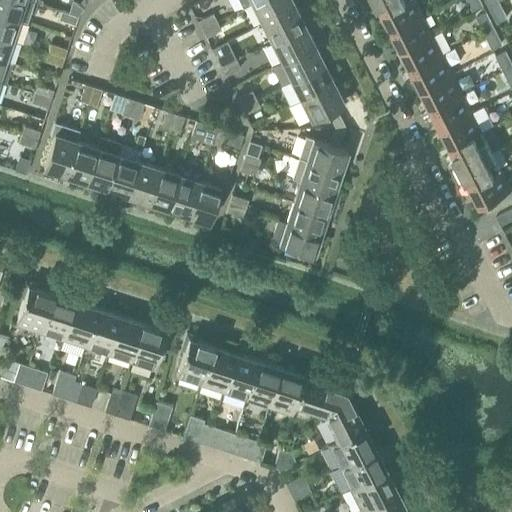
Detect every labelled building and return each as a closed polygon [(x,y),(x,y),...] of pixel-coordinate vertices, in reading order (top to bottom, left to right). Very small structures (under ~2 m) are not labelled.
[(31,0),(0,0),(0,11),(26,20),(31,0)] [(291,0),(256,0),(252,2),(262,21),(294,4),(291,0)] [(376,0),(382,11),(402,0),(376,0)] [(392,31),(423,14),(415,0),(402,0),(382,11),(392,31)] [(480,0),(468,0),(473,9),(482,4),(480,0)] [(500,2),(490,6),(498,21),(507,16),(500,2)] [(272,40),(304,24),(294,4),(262,21),(272,40)] [(58,18),(74,23),(77,15),(61,9),(58,18)] [(26,20),(0,11),(0,34),(19,41),(26,20)] [(201,27),(217,20),(213,12),(197,20),(201,27)] [(484,30),(493,25),(486,12),(477,16),(484,30)] [(423,14),(392,31),(402,50),(433,34),(423,14)] [(217,20),(201,27),(205,36),(221,28),(217,20)] [(304,24),(272,40),(282,59),(314,43),(304,24)] [(493,25),(484,30),(493,47),(502,43),(493,25)] [(19,41),(0,34),(0,57),(12,61),(19,41)] [(411,70),(442,53),(433,34),(402,50),(411,70)] [(47,50),(64,56),(67,47),(50,42),(47,50)] [(291,78),(323,62),(314,43),(282,59),(289,73),(291,78)] [(64,56),(47,50),(45,59),(61,64),(64,56)] [(221,66),(236,58),(232,50),(217,58),(221,66)] [(504,70),(511,65),(511,62),(506,50),(497,55),(504,70)] [(421,90),(452,73),(442,53),(411,70),(421,90)] [(12,61),(0,57),(0,80),(6,82),(12,61)] [(236,58),(221,66),(225,74),(240,66),(236,58)] [(323,62),(291,78),(301,98),(333,81),(329,73),(323,62)] [(452,73),(421,90),(431,109),(462,92),(452,73)] [(333,81),(301,98),(312,119),(327,111),(335,126),(345,125),(336,106),(344,102),(333,81)] [(88,102),(93,85),(84,82),(79,99),(88,102)] [(34,91),(50,97),(53,88),(37,83),(34,91)] [(93,85),(88,102),(96,104),(101,88),(93,85)] [(240,105),(256,97),(252,89),(236,97),(240,105)] [(50,97),(34,91),(31,100),(48,105),(50,97)] [(462,92),(431,109),(441,129),(472,112),(462,92)] [(129,115),(135,99),(126,96),(121,112),(129,115)] [(256,97),(240,105),(244,113),(260,105),(256,97)] [(135,99),(129,115),(138,118),(143,102),(135,99)] [(170,129),(176,112),(167,110),(162,127),(170,129)] [(176,112),(170,129),(179,131),(184,115),(176,112)] [(472,112),(441,129),(451,149),(482,132),(472,112)] [(76,138),(79,129),(54,121),(49,134),(53,135),(43,165),(65,173),(76,138)] [(211,142),(217,126),(208,123),(203,139),(211,142)] [(21,132),(37,138),(40,129),(24,124),(21,132)] [(345,125),(335,126),(329,142),(305,134),(298,156),(306,159),(340,170),(347,148),(338,145),(345,125)] [(217,126),(211,142),(220,145),(225,128),(217,126)] [(37,138),(21,132),(18,141),(34,146),(37,138)] [(461,168),(492,151),(482,132),(451,149),(461,168)] [(146,136),(138,133),(134,148),(141,150),(146,136)] [(117,152),(120,142),(100,135),(96,145),(85,179),(106,186),(117,152)] [(85,179),(96,145),(76,138),(65,173),(85,179)] [(249,139),(242,160),(259,166),(262,157),(257,155),(261,143),(249,139)] [(492,151),(461,168),(471,188),(502,171),(492,151)] [(126,193),(137,158),(117,152),(106,186),(104,192),(124,199),(126,193)] [(299,179),(333,190),(340,170),(306,159),(298,156),(291,176),(299,179)] [(147,199),(158,165),(137,158),(126,193),(147,199)] [(242,160),(239,169),(256,174),(259,166),(242,160)] [(167,206),(178,172),(158,165),(147,199),(167,206)] [(178,172),(167,206),(188,213),(199,179),(201,173),(180,166),(178,172)] [(511,190),(502,171),(471,188),(480,205),(488,201),(492,210),(511,200),(511,190)] [(199,179),(188,213),(209,220),(221,186),(199,179)] [(338,192),(299,179),(292,199),(327,211),(332,212),(338,192)] [(229,201),(245,207),(248,198),(232,193),(229,201)] [(327,211),(292,199),(286,220),(320,231),(327,211)] [(245,207),(229,201),(226,210),(242,215),(245,207)] [(511,218),(511,207),(496,215),(501,224),(511,218)] [(320,231),(286,220),(278,218),(271,239),(313,253),(320,231)] [(39,330),(52,291),(35,286),(36,282),(25,279),(20,295),(23,296),(15,322),(39,330)] [(74,299),(52,291),(39,330),(54,335),(54,337),(56,341),(60,342),(61,337),(74,299)] [(84,345),(97,306),(74,299),(61,337),(84,345)] [(97,306),(84,345),(107,352),(120,313),(97,306)] [(130,360),(142,321),(120,313),(107,352),(130,360)] [(142,321),(130,360),(154,368),(162,341),(166,343),(171,327),(160,323),(159,326),(142,321)] [(0,330),(0,375),(12,379),(21,382),(27,364),(0,355),(0,345),(4,332),(0,330)] [(200,383),(212,344),(196,339),(197,335),(186,332),(181,348),(184,349),(176,375),(200,383)] [(212,344),(200,383),(222,390),(235,351),(212,344)] [(235,351),(222,390),(245,398),(258,359),(235,351)] [(268,405),(281,366),(258,359),(245,398),(268,405)] [(44,370),(27,364),(22,383),(38,388),(44,370)] [(281,366),(268,405),(292,413),(295,403),(304,374),(281,366)] [(67,397),(73,379),(75,373),(59,368),(51,392),(67,397)] [(323,412),(344,387),(329,382),(331,376),(306,368),(304,374),(295,403),(323,412)] [(73,379),(67,397),(76,400),(82,382),(73,379)] [(344,387),(323,412),(337,438),(364,425),(344,387)] [(120,388),(118,394),(113,412),(129,417),(136,393),(120,388)] [(113,412),(118,394),(110,391),(104,409),(113,412)] [(148,424),(164,429),(171,405),(155,400),(148,424)] [(190,414),(183,435),(196,440),(205,443),(211,424),(202,421),(203,418),(190,414)] [(211,424),(205,443),(214,446),(220,427),(211,424)] [(338,465),(375,447),(364,425),(337,438),(327,443),(338,465)] [(251,458),(257,439),(248,436),(242,455),(251,458)] [(257,439),(251,458),(260,461),(266,442),(257,439)] [(277,466),(290,450),(279,447),(273,465),(277,466)] [(338,465),(329,470),(341,491),(349,487),(386,468),(375,447),(338,465)] [(290,450),(277,466),(279,470),(296,461),(290,450)] [(386,468),(349,487),(360,508),(396,490),(386,468)] [(289,490),(306,481),(302,473),(285,482),(289,490)] [(306,481),(289,490),(293,499),(310,490),(306,481)] [(362,511),(405,511),(407,511),(396,490),(360,508),(362,511)] [(240,511),(234,498),(214,508),(215,511),(240,511)]
